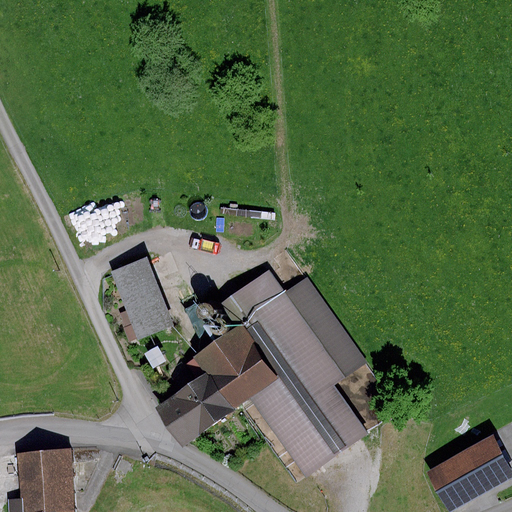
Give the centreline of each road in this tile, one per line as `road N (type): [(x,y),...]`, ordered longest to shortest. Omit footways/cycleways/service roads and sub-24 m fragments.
road 1 (unclassified): [(150,430),(0,112)]
road 2 (unclassified): [(0,435),(150,430)]
road 3 (unclassified): [(150,430),(272,511)]
